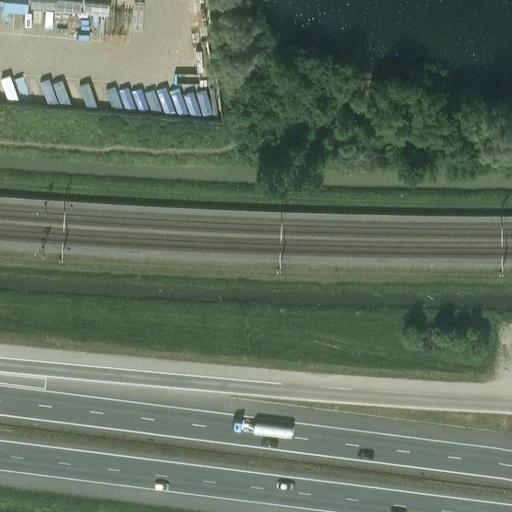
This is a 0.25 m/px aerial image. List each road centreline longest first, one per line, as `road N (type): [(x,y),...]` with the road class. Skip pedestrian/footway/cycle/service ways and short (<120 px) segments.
road 1 (motorway): [(511,465),(0,400)]
road 2 (motorway): [(511,400),(306,395),(0,364)]
road 3 (motorway): [(0,457),(434,511)]
